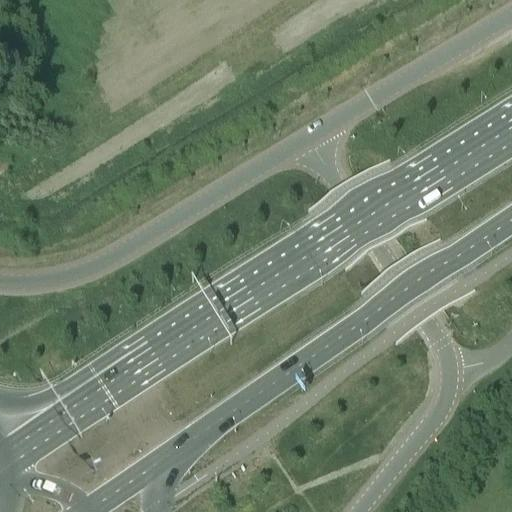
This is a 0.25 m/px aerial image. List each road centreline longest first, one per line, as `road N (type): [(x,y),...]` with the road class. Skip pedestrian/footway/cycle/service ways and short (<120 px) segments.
road 1 (trunk): [(511,129),(0,456)]
road 2 (trunk): [(170,450),(511,221)]
road 3 (tertiary): [(305,138),(89,267),(0,281)]
road 4 (tertiary): [(448,369),(441,342),(305,138)]
road 5 (tertiary): [(511,13),(305,138)]
road 6 (tertiary): [(357,511),(444,403),(448,369)]
